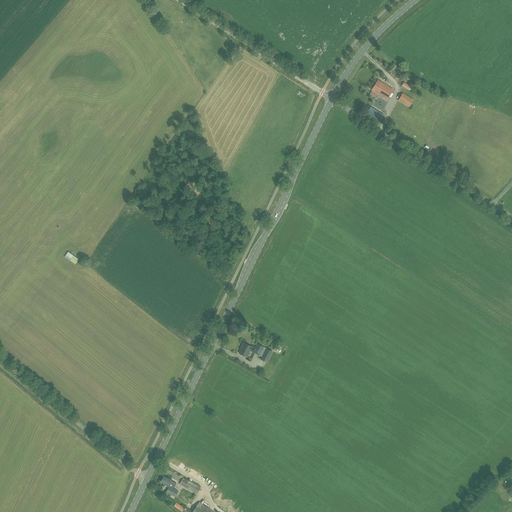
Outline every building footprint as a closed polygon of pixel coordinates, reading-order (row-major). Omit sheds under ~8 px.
[(387,99),(393,89),(378,80),(372,90),(387,99)] [(410,91),(413,87),(404,82),(402,86),(410,91)] [(409,107),(413,100),(403,94),(399,101),(409,107)] [(380,122),(385,115),(371,107),(366,114),(380,122)] [(267,362),(273,351),(258,344),(256,348),(243,342),(240,349),(241,349),(239,353),(247,357),(250,350),(263,356),(261,359),(267,362)] [(175,497),(178,491),(174,489),(177,483),(171,481),(172,479),(164,475),(161,481),(165,483),(164,484),(169,487),(166,492),(175,497)] [(191,481),(183,478),(180,484),(187,488),(191,481)] [(201,487),(191,481),(187,488),(197,494),(201,487)] [(184,508),(176,502),(174,506),(182,511),(184,508)] [(214,511),(200,502),(195,509),(199,511),(214,511)]
